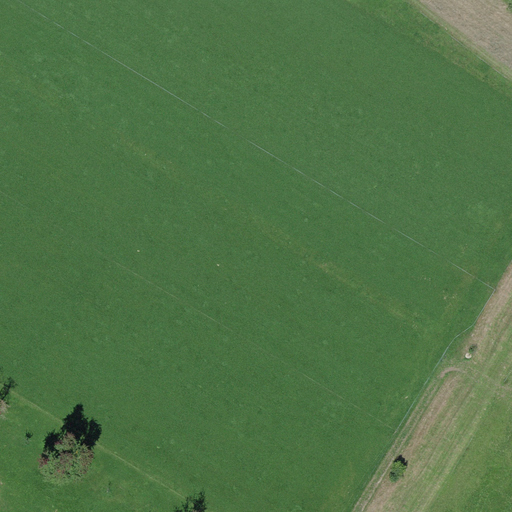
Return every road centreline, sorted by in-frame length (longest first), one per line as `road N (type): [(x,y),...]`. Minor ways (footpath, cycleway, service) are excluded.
road 1 (track): [(511,268),(368,511)]
road 2 (track): [(0,365),(241,511)]
